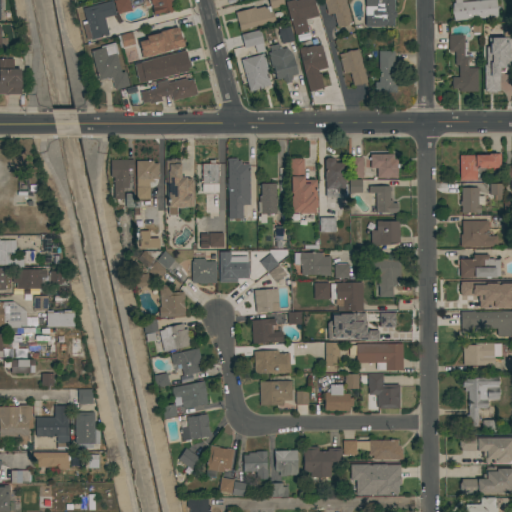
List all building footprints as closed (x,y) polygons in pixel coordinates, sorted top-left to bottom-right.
[(111,0),(115,15),(103,18),(108,35),(90,40),(90,39),(85,40),(81,22),(84,21),(84,24),(85,24),(81,9),(111,0)] [(128,0),(130,8),(130,10),(117,15),(112,0),(128,0)] [(171,0),(172,1),(169,2),(171,11),(163,14),(162,12),(153,15),(151,8),(152,7),(151,4),(150,4),(149,0),(171,0)] [(281,0),(283,5),(270,9),(267,0),(281,0)] [(290,22),(284,2),(290,0),(294,0),(295,1),(298,0),(313,0),(317,16),(308,18),(308,17),(290,22)] [(341,26),(336,27),(333,13),(327,15),(323,0),(344,0),(351,23),(347,24),(344,26),(341,26)] [(364,0),(393,0),(393,11),(395,11),(395,17),(393,17),(393,26),(383,26),(383,27),(365,27),(364,0)] [(483,0),(495,0),(496,17),(453,21),(452,3),(454,3),(453,0),(460,0),(461,2),(483,0)] [(239,30),(234,13),(254,7),(254,9),(266,6),(267,7),(269,7),(270,12),(272,11),(275,21),(239,30)] [(482,25),(490,25),(490,44),(482,44),(482,25)] [(293,41),(281,44),(279,36),(278,37),(277,34),(278,33),(277,30),(289,26),(293,41)] [(153,54),(145,56),(142,44),(149,42),(149,41),(153,40),(152,35),(153,35),(153,34),(177,27),(180,38),(181,37),(182,40),(183,40),(184,43),(183,43),(184,46),(153,54)] [(244,48),(240,35),(259,30),(263,43),(244,48)] [(131,32),(134,44),(122,47),(119,36),(131,32)] [(476,92),(458,92),(458,88),(451,88),(451,77),(458,77),(458,65),(454,65),(454,52),(448,52),(448,35),(463,35),(463,49),(467,49),(467,68),(476,68),(476,92)] [(494,42),(507,42),(507,40),(511,40),(511,56),(504,56),(504,55),(494,55),(494,42)] [(291,54),(297,74),(290,76),(291,80),(290,80),(290,82),(285,83),(284,82),(283,82),(282,78),(275,80),(272,66),(271,66),(267,53),(270,52),(268,46),(278,44),(282,49),(286,48),(291,54)] [(89,51),(112,45),(114,54),(115,53),(120,73),(124,72),(128,86),(114,90),(111,78),(107,79),(106,78),(97,81),(89,51)] [(352,51),(351,47),(356,45),(357,49),(364,70),(365,72),(363,73),(366,82),(363,83),(360,85),(356,85),(352,86),(349,72),(343,74),(338,54),(345,52),(348,51),(352,51)] [(299,55),(321,49),(326,67),(318,70),(323,89),(309,93),(299,55)] [(172,54),(185,51),(188,63),(178,66),(179,68),(177,68),(179,73),(178,73),(177,73),(177,74),(172,76),(172,75),(153,80),(148,59),(171,53),(172,54)] [(378,51),(394,51),(394,82),(395,82),(395,93),(374,93),(374,82),(378,82),(378,51)] [(240,60),(260,54),(266,76),(267,76),(269,85),(263,87),(263,88),(249,92),(240,60)] [(0,58),(12,58),(12,69),(19,69),(19,80),(20,80),(20,94),(0,94),(0,58)] [(507,64),(507,71),(511,70),(511,84),(507,84),(507,90),(492,90),(492,88),(489,88),(489,65),(507,64)] [(157,88),(156,83),(166,80),(167,83),(185,79),(186,81),(192,79),(196,94),(171,100),(169,94),(159,97),(160,101),(156,102),(157,104),(154,104),(154,102),(149,103),(148,102),(142,103),(139,92),(157,88)] [(458,156),(476,155),(476,154),(481,154),(481,156),(484,156),(484,153),(489,153),(489,154),(499,154),(500,170),(492,170),(492,168),(488,168),(487,169),(484,169),(483,168),(475,168),(475,180),(459,180),(458,156)] [(376,178),(376,168),(369,168),(369,155),(393,155),(393,161),(396,161),(397,178),(376,178)] [(362,178),(349,178),(349,157),(361,157),(362,178)] [(326,158),(331,158),(333,160),(333,163),(344,163),(344,181),(343,181),(343,189),(346,189),(346,198),(335,198),(335,197),(324,198),(324,182),(323,161),(326,158)] [(192,181),(193,207),(190,207),(181,207),(182,209),(177,209),(176,208),(176,215),(167,215),(167,207),(166,207),(165,182),(164,160),(169,160),(169,159),(175,159),(175,160),(180,160),(180,178),(185,177),(185,179),(189,179),(192,181)] [(226,162),(226,159),(236,159),(236,161),(240,161),(240,164),(248,164),(249,205),(241,205),(242,219),(227,219),(226,162)] [(292,159),(299,159),(302,159),(302,180),(315,180),(315,208),(314,208),(314,213),(297,214),(297,212),(290,213),(289,197),(291,197),(291,194),(290,194),(290,179),(289,179),(288,159),(292,159)] [(132,160),(132,170),(126,170),(126,175),(128,175),(128,180),(127,180),(127,188),(122,188),(122,199),(112,199),(112,177),(109,177),(109,160),(132,160)] [(208,164),(208,160),(214,160),(214,163),(218,163),(218,176),(217,176),(217,186),(201,186),(201,164),(208,164)] [(511,160),(511,192),(509,192),(509,179),(503,179),(503,160),(505,160),(505,165),(511,165),(511,160)] [(134,161),(152,161),(152,163),(157,163),(158,179),(151,179),(152,182),(148,182),(148,187),(149,199),(135,199),(134,161)] [(360,180),(360,193),(348,193),(348,180),(360,180)] [(275,197),(276,197),(276,204),(275,204),(275,214),(265,214),(265,223),(259,223),(259,202),(258,202),(258,196),(260,196),(259,183),(275,183),(275,197)] [(488,184),(502,184),(502,200),(496,200),(496,195),(489,195),(488,184)] [(390,188),(390,191),(388,192),(388,200),(391,200),(391,203),(396,203),(396,213),(375,213),(375,193),(368,193),(367,187),(388,186),(390,188)] [(460,206),(459,206),(459,201),(460,201),(460,188),(476,188),(476,189),(478,189),(478,192),(477,192),(477,194),(478,194),(478,196),(483,196),(483,205),(479,205),(479,213),(476,214),(476,213),(460,213),(460,206)] [(133,207),(124,207),(124,193),(133,193),(133,207)] [(218,213),(204,213),(204,194),(218,194),(218,213)] [(334,218),(334,232),(318,232),(318,218),(334,218)] [(398,243),(388,243),(388,245),(370,245),(370,230),(375,230),(375,222),(397,221),(398,243)] [(486,221),(486,236),(496,236),(496,246),(459,247),(459,235),(461,235),(461,221),(486,221)] [(285,248),(274,248),(274,227),(284,227),(285,248)] [(138,248),(137,231),(148,231),(148,238),(158,238),(158,248),(138,248)] [(222,247),(208,247),(208,233),(222,233),(222,247)] [(0,240),(15,240),(15,253),(9,253),(9,259),(22,258),(22,266),(9,266),(9,265),(0,265),(0,240)] [(142,251),(165,270),(156,280),(146,271),(147,269),(135,259),(142,251)] [(163,251),(173,260),(165,269),(155,261),(163,251)] [(218,283),(218,251),(229,251),(229,257),(241,257),(241,261),(242,261),(242,266),(244,266),(244,276),(242,276),(242,278),(236,279),(236,282),(218,283)] [(321,252),(322,275),(299,276),(298,253),(321,252)] [(266,272),(265,271),(264,271),(258,264),(260,263),(259,262),(269,253),(270,255),(272,253),(274,256),(274,255),(280,261),(266,272)] [(472,259),(472,255),(487,255),(487,257),(488,257),(488,259),(493,259),(493,260),(499,260),(499,269),(500,269),(500,275),(499,275),(499,277),(495,277),(473,278),(459,278),(458,259),(472,259)] [(215,283),(206,283),(206,284),(198,284),(198,283),(190,283),(190,261),(192,261),(192,258),(204,258),(204,261),(215,261),(215,283)] [(370,298),(369,259),(396,258),(396,262),(399,262),(399,277),(395,277),(396,286),(391,286),(391,297),(370,298)] [(348,280),(334,280),(334,265),(347,264),(348,280)] [(275,283),(267,273),(276,265),(285,274),(275,283)] [(45,269),(45,272),(46,272),(46,276),(49,276),(49,271),(65,271),(65,284),(49,284),(40,284),(41,289),(16,289),(16,283),(11,283),(11,275),(15,275),(15,270),(45,269)] [(133,289),(130,276),(138,274),(138,275),(146,273),(149,285),(133,289)] [(511,280),(511,297),(494,298),(494,281),(511,280)] [(339,300),(322,300),(321,284),(360,283),(361,311),(339,312),(339,300)] [(327,300),(326,284),(311,284),(312,301),(327,300)] [(68,285),(69,303),(53,304),(52,296),(56,296),(56,286),(68,285)] [(158,318),(157,308),(159,308),(157,286),(169,285),(170,293),(182,292),(183,300),(182,300),(183,307),(184,316),(158,318)] [(460,300),(459,300),(459,299),(459,293),(460,292),(460,285),(485,285),(485,309),(460,309),(460,300)] [(276,288),(278,311),(255,313),(254,304),(253,304),(252,290),(276,288)] [(45,311),(33,311),(32,296),(46,296),(46,310),(51,310),(51,312),(62,312),(62,311),(72,310),(72,326),(45,327),(45,311)] [(25,312),(25,326),(19,327),(6,328),(6,323),(3,323),(3,326),(0,326),(0,302),(12,302),(25,312)] [(472,311),(472,326),(460,326),(461,311),(472,311)] [(500,311),(511,311),(511,339),(509,339),(509,336),(500,336),(500,311)] [(300,312),(300,324),(287,325),(286,312),(300,312)] [(395,313),(395,335),(383,335),(383,336),(373,337),(373,328),(372,328),(372,335),(363,335),(362,328),(342,328),(342,327),(336,328),(335,318),(337,318),(337,312),(362,312),(362,313),(395,313)] [(365,315),(327,315),(327,340),(377,341),(378,332),(364,332),(365,315)] [(250,320),(274,319),(274,326),(271,326),(271,332),(281,331),(282,341),(251,343),(250,320)] [(156,332),(142,333),(141,321),(154,320),(156,332)] [(156,353),(154,346),(160,345),(157,331),(163,330),(162,328),(181,324),(183,330),(186,329),(190,346),(156,353)] [(331,330),(331,342),(337,342),(338,366),(337,366),(337,373),(329,373),(329,366),(324,366),(324,342),(319,342),(319,330),(331,330)] [(82,357),(67,357),(67,348),(70,348),(70,338),(80,338),(80,352),(81,352),(82,357)] [(401,343),(401,370),(384,371),(384,370),(375,370),(375,363),(355,363),(355,355),(347,355),(347,345),(355,345),(355,344),(401,343)] [(462,365),(462,345),(474,345),(474,343),(492,343),(492,344),(500,344),(500,357),(493,356),(493,365),(462,365)] [(197,348),(202,372),(182,376),(180,369),(172,371),(171,365),(168,355),(197,348)] [(277,350),(277,353),(288,353),(289,372),(254,374),(252,352),(277,350)] [(33,360),(34,365),(29,365),(29,373),(10,373),(10,360),(33,360)] [(40,373),(44,374),(44,370),(51,370),(51,373),(53,373),(53,386),(49,386),(49,389),(44,389),(44,386),(40,386),(40,373)] [(167,385),(154,388),(152,376),(165,373),(167,385)] [(357,389),(343,389),(343,374),(357,374),(357,389)] [(398,385),(398,409),(376,409),(376,406),(375,406),(375,395),(367,395),(367,374),(382,374),(382,385),(398,385)] [(497,376),(497,399),(486,399),(486,408),(476,408),(476,415),(477,415),(477,426),(466,426),(465,415),(467,415),(467,406),(466,405),(466,402),(467,401),(467,391),(463,391),(463,387),(461,387),(461,379),(479,378),(479,377),(497,376)] [(203,381),(203,384),(204,393),(205,393),(206,395),(205,395),(206,404),(187,408),(186,403),(182,404),(180,396),(180,397),(175,398),(175,397),(172,398),(170,388),(203,381)] [(274,382),(274,381),(290,381),(290,401),(282,401),(282,405),(258,405),(258,382),(274,382)] [(323,411),(323,394),(324,394),(324,393),(328,392),(328,394),(328,384),(341,384),(341,393),(352,393),(352,406),(348,407),(348,411),(323,411)] [(90,389),(90,398),(92,398),(92,403),(91,403),(91,404),(77,404),(76,389),(90,389)] [(307,405),(295,405),(294,391),(307,391),(307,405)] [(175,417),(161,419),(159,406),(173,404),(175,417)] [(0,407),(16,407),(16,405),(30,405),(30,419),(31,419),(31,428),(27,428),(27,442),(19,442),(19,437),(0,437),(0,407)] [(35,417),(53,417),(53,406),(67,406),(67,450),(56,450),(55,437),(35,437),(35,417)] [(93,412),(93,429),(98,429),(98,448),(74,448),(74,413),(93,412)] [(206,414),(207,423),(206,423),(207,429),(208,429),(209,436),(181,440),(179,428),(186,427),(185,418),(206,414)] [(495,420),(495,432),(481,432),(481,420),(495,420)] [(509,461),(509,463),(485,463),(485,462),(483,461),(483,456),(481,456),(481,451),(460,451),(460,448),(458,447),(458,439),(459,438),(459,436),(480,436),(480,438),(511,438),(511,442),(511,448),(511,449),(511,455),(511,459),(511,460),(511,461),(509,461)] [(358,448),(354,448),(355,455),(342,455),(342,441),(355,441),(355,442),(367,441),(367,440),(397,440),(397,445),(399,445),(399,449),(401,449),(401,459),(372,460),(371,455),(368,455),(368,451),(358,448)] [(229,471),(223,470),(222,473),(215,472),(214,478),(204,477),(206,467),(205,467),(208,445),(218,447),(218,448),(225,449),(225,448),(233,450),(229,471)] [(309,477),(309,472),(302,472),(302,447),(317,447),(317,451),(326,451),(326,449),(341,448),(341,462),(331,462),(331,467),(329,467),(329,477),(309,477)] [(198,458),(190,470),(176,460),(184,448),(198,458)] [(295,450),(296,469),(297,469),(297,475),(285,475),(285,476),(279,477),(278,472),(275,472),(275,471),(273,471),(273,451),(295,450)] [(266,457),(265,457),(265,469),(266,469),(266,479),(255,479),(255,472),(242,472),(242,455),(247,455),(247,453),(255,453),(255,451),(266,451),(266,457)] [(69,452),(69,460),(67,460),(67,469),(56,469),(56,467),(45,467),(36,467),(36,460),(31,460),(31,453),(69,452)] [(96,456),(83,456),(83,469),(96,470),(96,456)] [(367,464),(367,465),(370,465),(370,464),(385,464),(385,465),(399,465),(399,485),(397,485),(397,492),(395,492),(395,495),(355,495),(354,480),(349,480),(349,465),(367,464)] [(508,467),(508,469),(511,469),(511,494),(460,494),(460,491),(458,490),(458,483),(460,482),(460,479),(482,479),(482,474),(484,474),(484,470),(485,467),(508,467)] [(30,471),(30,482),(21,482),(21,483),(10,483),(10,471),(30,471)] [(232,480),(230,494),(217,491),(220,477),(232,480)] [(245,484),(243,497),(230,495),(233,481),(245,484)] [(281,483),(281,487),(286,487),(287,496),(269,497),(268,483),(281,483)] [(8,511),(0,511),(0,485),(3,485),(3,488),(8,488),(8,511)] [(464,511),(464,504),(479,504),(479,498),(494,498),(508,498),(508,507),(494,507),(494,508),(496,508),(496,511),(464,511)] [(189,511),(189,508),(185,508),(185,499),(206,499),(206,506),(208,506),(208,511),(189,511)]
